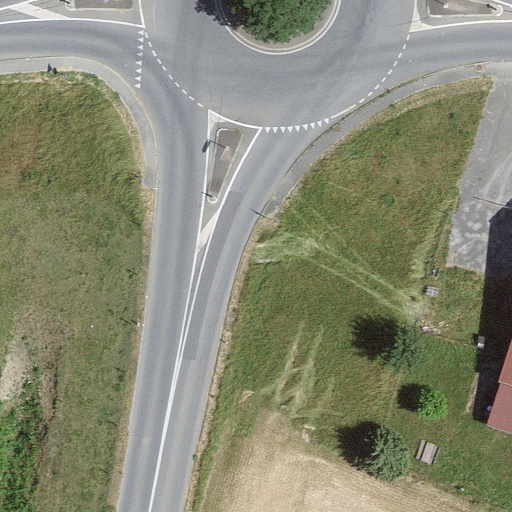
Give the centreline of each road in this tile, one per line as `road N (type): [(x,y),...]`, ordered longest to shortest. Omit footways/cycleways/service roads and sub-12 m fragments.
road 1 (tertiary): [(241,92),(155,511)]
road 2 (tertiary): [(241,92),(274,100),(337,84),(362,62),(384,0)]
road 3 (tertiary): [(161,0),(0,21)]
road 4 (tertiary): [(511,20),(384,0)]
